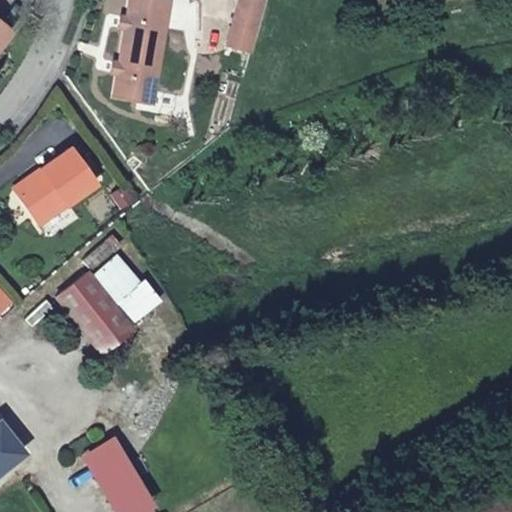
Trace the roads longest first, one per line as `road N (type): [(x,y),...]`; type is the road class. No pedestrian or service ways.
road 1 (track): [(36,65),(67,87),(146,195)]
road 2 (residential): [(58,0),(34,70),(0,118)]
